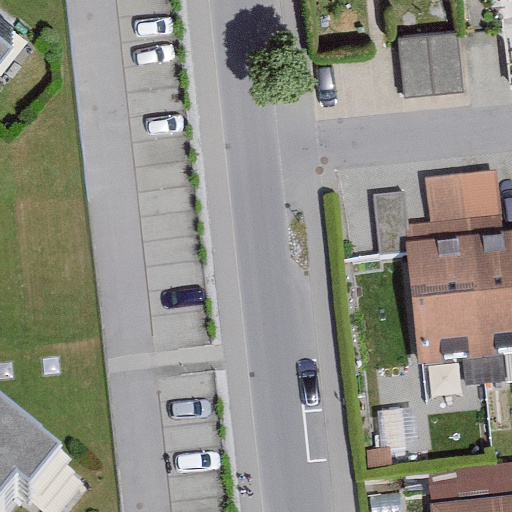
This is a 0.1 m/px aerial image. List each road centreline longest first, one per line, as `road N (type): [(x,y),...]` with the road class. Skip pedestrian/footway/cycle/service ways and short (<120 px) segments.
road 1 (residential): [(257,156),(300,511)]
road 2 (residential): [(257,156),(511,126)]
road 3 (residential): [(239,0),(257,156)]
